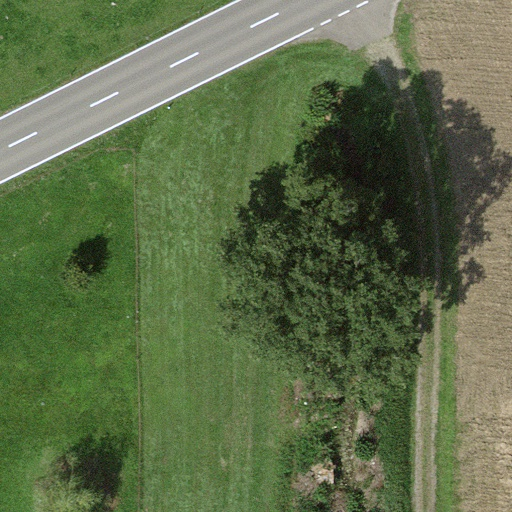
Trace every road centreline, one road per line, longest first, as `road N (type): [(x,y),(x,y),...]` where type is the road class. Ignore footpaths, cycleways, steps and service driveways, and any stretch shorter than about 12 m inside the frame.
road 1 (track): [(438,511),(436,198),(411,76),(372,0)]
road 2 (tertiary): [(331,0),(0,163)]
